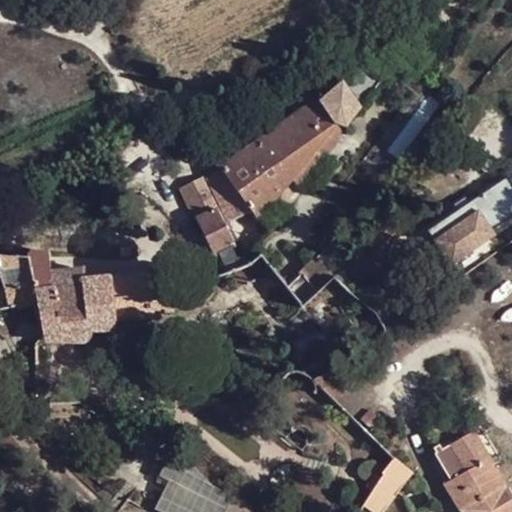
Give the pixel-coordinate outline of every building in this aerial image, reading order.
[(243,271),(262,260),(253,247),(267,234),(256,218),(267,210),(291,181),(298,188),(336,143),(328,135),(336,127),(345,129),(388,73),(375,56),(320,103),(318,101),(208,178),(207,177),(182,189),(214,257),(219,256),(225,268),(239,263),(243,271)] [(424,136),(430,140),(437,133),(430,128),(424,136)] [(435,242),(451,266),(497,235),(494,231),(511,219),(511,215),(494,188),(473,202),(479,212),(435,242)] [(28,260),(0,256),(0,267),(10,309),(37,306),(44,343),(64,343),(84,343),(89,340),(90,332),(116,332),(118,328),(116,322),(156,317),(155,313),(175,311),(174,308),(181,306),(186,310),(207,300),(211,290),(206,273),(151,278),(150,272),(84,280),(83,274),(81,272),(79,271),(50,272),(51,255),(33,254),(28,260)] [(224,279),(223,282),(231,299),(267,289),(273,274),(262,260),(243,271),(224,279)] [(310,266),(284,289),(302,309),(337,278),(321,262),(314,268),(310,266)] [(356,391),(339,366),(316,382),(338,404),(356,391)] [(511,511),(511,498),(476,437),(474,435),(434,458),(436,461),(449,484),(446,486),(461,511),(511,511)] [(254,511),(248,506),(209,482),(175,449),(155,482),(165,491),(155,509),(161,511),(254,511)] [(398,460),(395,462),(379,482),(370,493),(364,500),(359,511),(387,511),(397,498),(413,474),(398,460)] [(370,493),(379,482),(374,477),(365,488),(370,493)] [(412,511),(397,498),(387,511),(412,511)]
